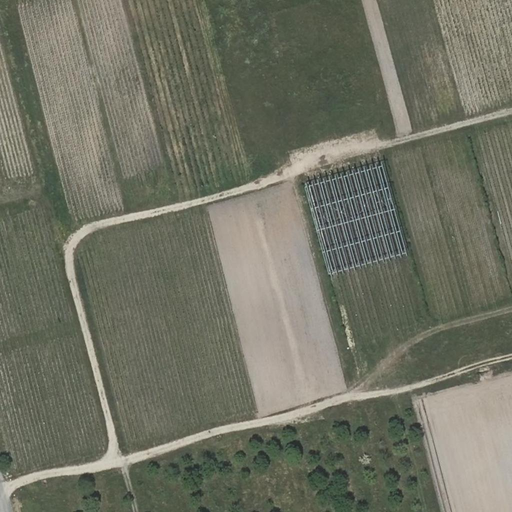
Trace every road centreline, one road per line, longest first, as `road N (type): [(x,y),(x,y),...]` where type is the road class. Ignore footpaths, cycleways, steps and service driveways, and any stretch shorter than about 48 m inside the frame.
road 1 (track): [(511,358),(0,484)]
road 2 (track): [(511,110),(310,167),(280,190),(278,213),(317,362),(303,412)]
road 3 (track): [(416,384),(430,396),(459,511)]
